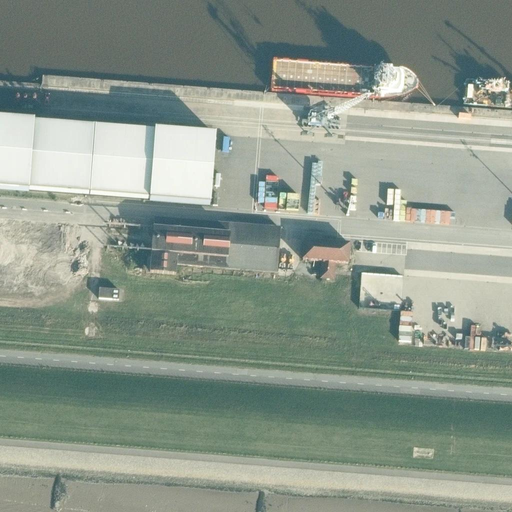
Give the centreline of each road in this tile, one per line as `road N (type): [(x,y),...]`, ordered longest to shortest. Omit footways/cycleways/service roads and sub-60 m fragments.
road 1 (track): [(511,485),(0,445)]
road 2 (tertiary): [(511,395),(0,356)]
